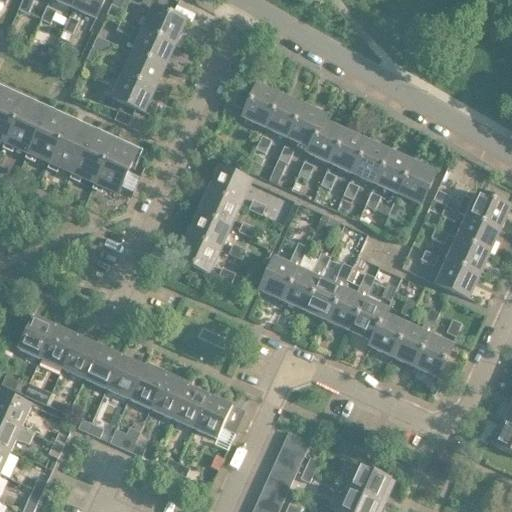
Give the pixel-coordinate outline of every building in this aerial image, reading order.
[(26,16),(32,3),(26,0),(21,0),(17,11),(26,16)] [(50,0),(51,0),(73,10),(77,0),(50,0)] [(105,0),(77,0),(73,10),(96,21),(105,0)] [(126,10),(139,16),(143,6),(130,0),(126,10)] [(49,26),(55,13),(45,9),(39,22),(40,22),(37,29),(45,33),(48,26),(49,26)] [(154,9),(143,32),(175,46),(186,23),(154,9)] [(68,19),(61,32),(59,38),(68,42),(71,37),(77,23),(68,19)] [(129,38),(133,29),(120,23),(115,32),(129,38)] [(165,69),(175,46),(143,32),(133,54),(165,69)] [(92,47),(112,56),(116,48),(96,39),(92,47)] [(19,51),(24,54),(28,46),(22,44),(19,51)] [(133,54),(123,77),(155,91),(165,69),(133,54)] [(87,62),(83,70),(94,75),(98,67),(87,62)] [(113,100),(145,114),(155,91),(123,77),(113,100)] [(241,119),(264,129),(279,98),(256,87),(249,102),(237,97),(232,106),(244,111),(241,119)] [(0,92),(0,141),(118,195),(136,155),(0,92)] [(301,108),(279,98),(264,129),(287,139),(301,108)] [(306,155),(321,124),(324,118),(301,108),(287,139),(308,149),(305,155),(306,155)] [(118,112),(114,122),(144,136),(148,126),(118,112)] [(306,155),(329,165),(343,134),(321,124),(306,155)] [(329,165),(351,176),(366,144),(343,134),(329,165)] [(264,156),(270,143),(260,139),(254,152),(264,156)] [(351,176),(374,186),(388,155),(366,144),(351,176)] [(287,166),(293,153),(283,149),(277,162),(285,165),(287,166)] [(374,186),(396,196),(411,165),(388,155),(374,186)] [(277,162),(272,173),(280,176),(285,165),(277,162)] [(307,182),(312,169),(303,164),(297,177),(307,182)] [(396,196),(420,207),(433,176),(411,165),(396,196)] [(218,170),(207,193),(238,207),(249,184),(218,170)] [(329,192),(335,179),(325,175),(319,188),(329,192)] [(351,202),(357,189),(348,185),(342,198),(351,202)] [(450,195),(463,201),(467,192),(454,186),(450,195)] [(228,230),(238,207),(207,193),(197,216),(228,230)] [(431,202),(444,208),(448,199),(436,193),(435,195),(431,202)] [(284,223),(291,198),(276,194),(269,218),(284,223)] [(465,217),(497,232),(507,208),(475,194),(465,217)] [(374,212),(380,199),(370,195),(364,208),(374,212)] [(337,209),(347,214),(350,206),(340,201),(337,209)] [(260,218),(265,208),(252,202),(247,212),(260,218)] [(396,222),(402,209),(393,205),(387,218),(396,222)] [(453,224),(457,214),(444,208),(440,218),(453,224)] [(197,216),(187,238),(218,252),(228,230),(197,216)] [(487,254),(497,232),(465,217),(454,240),(487,254)] [(336,230),(338,224),(326,218),(323,225),(336,230)] [(357,224),(366,228),(368,223),(359,219),(357,224)] [(250,240),(255,230),(242,224),(237,234),(250,240)] [(443,246),(447,236),(434,230),(430,240),(443,246)] [(176,261),(207,275),(218,252),(187,238),(176,261)] [(477,277),(487,254),(454,240),(444,262),(477,277)] [(272,261),(258,291),(281,302),(296,271),(306,250),(297,245),(287,267),(272,261)] [(240,262),(244,253),(231,247),(227,256),(240,262)] [(433,268),(437,259),(424,253),(420,262),(433,268)] [(296,271),(281,302),(304,312),(318,281),(328,260),(319,255),(309,277),(296,271)] [(356,258),(352,267),(359,270),(362,263),(362,261),(358,259),(356,258)] [(466,300),(477,277),(444,262),(434,285),(466,300)] [(318,281),(304,312),(326,322),(341,292),(351,270),(341,265),(331,287),(318,281)] [(230,286),(234,276),(221,270),(216,280),(230,286)] [(363,302),(373,280),(364,276),(354,298),(341,292),(326,322),(349,333),(363,302)] [(390,303),(396,290),(386,286),(380,299),(390,303)] [(410,319),(416,306),(406,301),(400,315),(410,319)] [(363,302),(349,333),(369,342),(367,347),(369,348),(383,317),(386,312),(363,302)] [(406,327),(391,358),(414,368),(428,337),(438,316),(428,311),(418,333),(406,327)] [(383,317),(369,348),(391,358),(406,327),(383,317)] [(15,351),(38,361),(52,329),(30,319),(15,351)] [(455,339),(460,326),(451,322),(445,335),(455,339)] [(75,339),(52,329),(38,361),(60,371),(75,339)] [(428,337),(414,368),(437,379),(451,348),(428,337)] [(97,349),(75,339),(60,371),(82,381),(97,349)] [(97,349),(82,381),(104,391),(119,359),(97,349)] [(141,369),(119,359),(104,391),(126,401),(141,369)] [(149,372),(141,369),(126,401),(148,411),(164,377),(165,374),(151,368),(149,372)] [(167,378),(164,377),(148,411),(170,421),(186,387),(187,384),(173,377),(171,382),(167,380),(167,378)] [(0,387),(22,397),(26,388),(4,378),(0,387)] [(189,388),(186,387),(170,421),(193,431),(207,398),(189,390),(189,388)] [(38,393),(26,388),(22,397),(34,402),(38,393)] [(0,394),(0,422),(19,431),(29,407),(0,394)] [(229,408),(207,398),(193,431),(215,441),(229,408)] [(511,428),(511,402),(502,424),(511,428)] [(56,412),(67,417),(71,408),(60,403),(56,412)] [(31,437),(19,431),(0,422),(0,450),(8,454),(13,442),(27,446),(31,437)] [(76,431),(84,435),(89,425),(81,422),(76,431)] [(511,428),(502,424),(502,425),(501,425),(498,433),(495,431),(489,444),(493,445),(492,448),(511,456),(511,428)] [(102,432),(89,425),(84,435),(98,441),(102,432)] [(115,431),(108,446),(129,455),(138,434),(128,430),(125,436),(115,431)] [(138,434),(129,455),(140,460),(144,451),(134,446),(139,435),(138,434)] [(52,446),(61,450),(66,439),(57,435),(52,446)] [(282,445),(304,455),(309,444),(287,435),(282,445)] [(278,455),(300,465),(304,455),(282,445),(278,455)] [(47,456),(57,461),(61,450),(52,446),(47,456)] [(0,471),(8,454),(0,450),(0,471)] [(273,466),(295,476),(300,465),(278,455),(273,466)] [(304,470),(313,474),(318,464),(309,460),(304,470)] [(167,461),(162,470),(173,475),(177,465),(167,461)] [(389,480),(356,464),(345,489),(383,506),(394,482),(389,480)] [(177,465),(173,475),(184,480),(189,471),(177,465)] [(268,477),(290,486),(295,476),(273,466),(268,477)] [(313,474),(304,470),(299,481),(308,485),(313,474)] [(264,487),(285,497),(290,486),(268,477),(264,487)] [(31,492),(40,496),(45,485),(36,481),(31,492)] [(259,497),(281,507),(285,497),(264,487),(259,497)] [(379,511),(383,506),(345,489),(335,511),(379,511)] [(27,502),(36,506),(40,496),(31,492),(27,502)] [(278,511),(281,507),(259,497),(254,507),(264,511),(278,511)]
